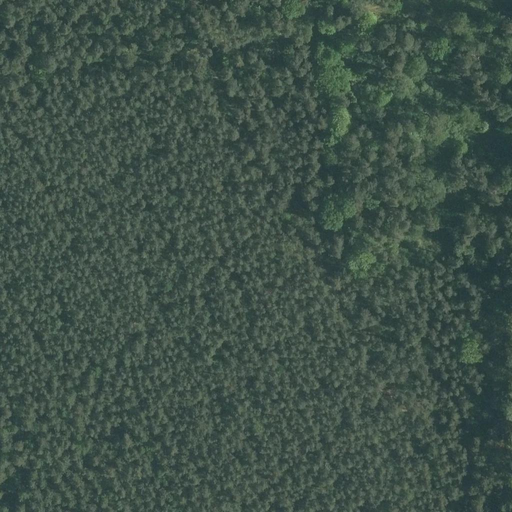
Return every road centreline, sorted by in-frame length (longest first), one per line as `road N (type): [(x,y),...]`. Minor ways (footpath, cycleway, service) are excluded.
road 1 (track): [(343,18),(338,57),(324,83),(329,111),(321,155),(287,213),(0,436)]
road 2 (track): [(196,46),(455,511)]
road 3 (track): [(224,511),(0,96)]
road 4 (track): [(226,511),(511,284)]
road 5 (track): [(392,0),(314,28),(196,46)]
road 6 (track): [(196,46),(0,62)]
